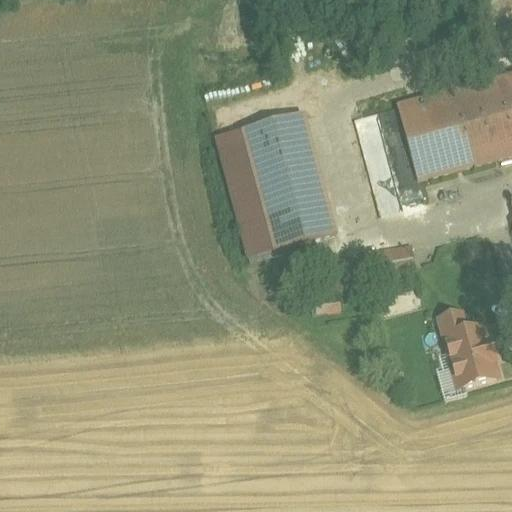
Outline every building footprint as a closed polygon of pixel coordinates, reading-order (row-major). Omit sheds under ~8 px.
[(511,78),(398,110),(418,185),(419,185),(511,159),(511,78)] [(329,218),(303,121),(244,136),(245,137),(270,234),(329,218)] [(270,234),(245,137),(216,144),(247,261),(276,254),(270,234)] [(329,218),(270,234),(276,254),(335,238),(329,218)] [(411,249),(326,265),(328,280),(414,263),(411,249)] [(339,302),(315,305),(316,317),(340,314),(339,302)] [(464,314),(435,322),(456,396),(503,383),(487,325),(469,331),(464,314)]
